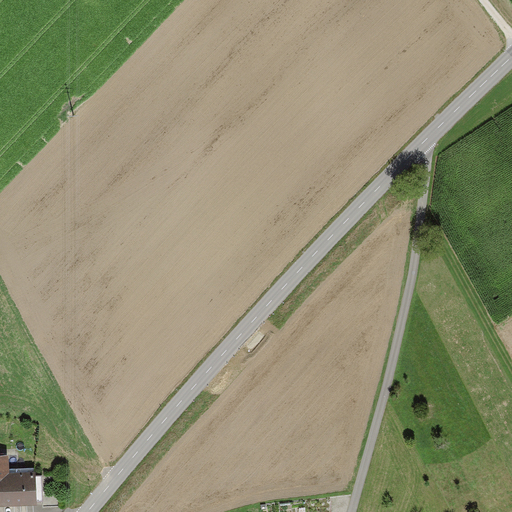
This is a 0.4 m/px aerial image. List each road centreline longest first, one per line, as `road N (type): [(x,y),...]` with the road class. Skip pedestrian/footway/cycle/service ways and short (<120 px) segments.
road 1 (tertiary): [(421,144),(151,431),(87,511)]
road 2 (unclassified): [(351,511),(408,291),(427,154),(421,144)]
road 3 (tertiary): [(511,55),(421,144)]
